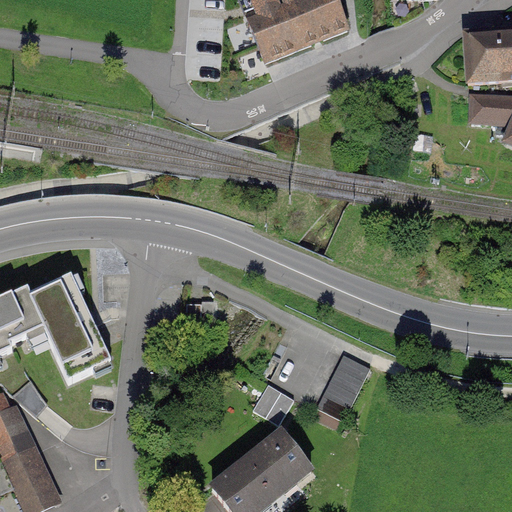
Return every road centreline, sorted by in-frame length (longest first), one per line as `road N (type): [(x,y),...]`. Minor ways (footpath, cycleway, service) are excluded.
road 1 (track): [(148,251),(388,367),(511,394)]
road 2 (primary): [(511,336),(388,310),(222,238),(154,221)]
road 3 (residential): [(463,0),(403,43),(243,112),(209,117),(182,103),(167,69)]
road 4 (residential): [(154,221),(130,371),(125,481),(136,511)]
road 5 (primary): [(154,221),(65,218),(0,230)]
